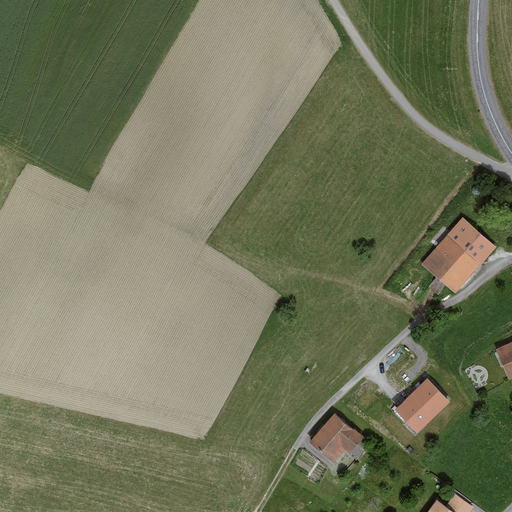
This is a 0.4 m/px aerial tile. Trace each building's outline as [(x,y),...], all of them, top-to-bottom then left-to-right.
[(463,216),(422,263),(455,292),(496,245),(463,216)] [(511,341),(497,348),(510,379),(511,378),(511,341)] [(450,401),(428,377),(396,407),(418,431),(450,401)] [(364,437),(335,413),(310,441),(335,462),(346,448),(351,453),(364,437)] [(447,506),(438,499),(428,511),(471,511),(475,508),(456,494),(447,506)]
